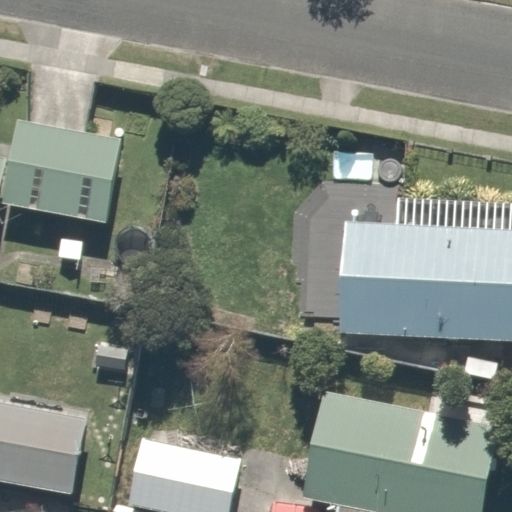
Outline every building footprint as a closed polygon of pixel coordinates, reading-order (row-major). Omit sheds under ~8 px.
[(0,215),(1,211),(115,231),(132,139),(21,119),(14,161),(0,158),(0,215)] [(511,236),(351,230),(347,340),(511,346),(511,236)] [(487,511),(504,430),(328,395),(306,502),(355,511),(487,511)] [(90,415),(0,402),(0,481),(80,492),(90,415)] [(237,511),(248,454),(143,436),(130,511),(132,511),(237,511)]
